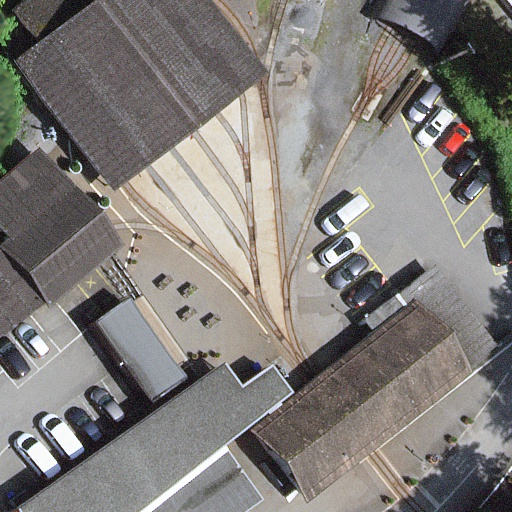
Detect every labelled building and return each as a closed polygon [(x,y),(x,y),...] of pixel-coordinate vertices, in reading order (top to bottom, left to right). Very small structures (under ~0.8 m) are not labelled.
[(65,70),(141,167),(146,164),(170,146),(193,129),(217,111),(239,91),(169,0),(107,0),(74,25),(65,70)] [(200,0),(169,0),(239,91),(257,73),(200,0)] [(74,25),(5,67),(107,196),(124,182),(141,167),(65,70),(74,25)] [(50,301),(115,248),(99,229),(39,154),(0,185),(0,223),(13,239),(5,245),(50,301)] [(115,248),(50,301),(134,428),(213,370),(115,248)] [(320,386),(260,435),(307,496),(370,449),(462,377),(416,318),(412,320),(397,301),(366,324),(380,342),(320,386)] [(18,511),(144,511),(217,455),(277,407),(252,372),(227,389),(213,370),(134,428),(18,511)] [(250,511),(255,509),(217,455),(144,511),(250,511)]
